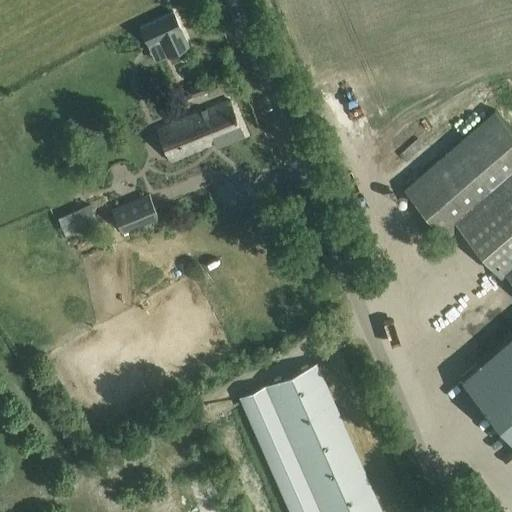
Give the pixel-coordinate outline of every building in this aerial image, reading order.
[(152,24),(141,29),(149,45),(160,40),(167,56),(182,49),(189,46),(181,29),(173,13),(166,17),(152,24)] [(337,102),(400,57),(388,39),(325,84),(337,102)] [(194,96),(209,90),(205,79),(190,85),(194,96)] [(396,94),(403,107),(422,98),(415,85),(396,94)] [(216,148),(242,138),(228,101),(156,129),(169,161),(209,145),(207,140),(212,138),(216,148)] [(364,119),(374,132),(396,115),(386,103),(364,119)] [(461,228),(511,183),(511,130),(494,109),(402,189),(446,240),(461,228)] [(504,271),(511,264),(511,183),(461,228),(501,274),(504,271)] [(165,191),(152,200),(160,211),(173,202),(165,191)] [(122,233),(159,217),(148,193),(111,209),(122,233)] [(511,337),(464,380),(511,434),(511,337)] [(290,511),(384,511),(319,362),(239,398),(290,511)]
